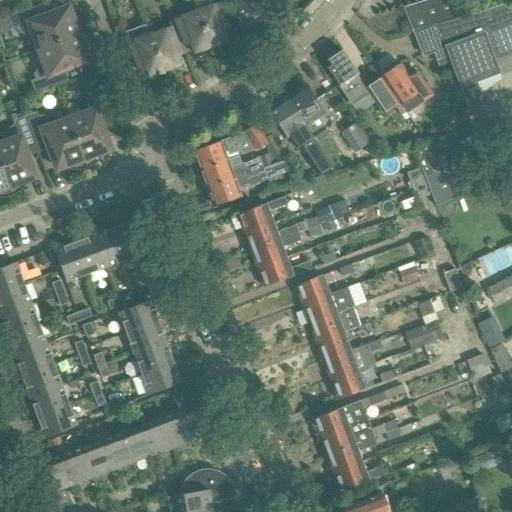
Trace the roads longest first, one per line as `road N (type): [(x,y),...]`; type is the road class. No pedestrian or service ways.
road 1 (residential): [(285,511),(164,166)]
road 2 (residential): [(164,166),(163,133),(302,53),(350,0)]
road 3 (unknown): [(164,166),(104,0)]
road 4 (residential): [(0,221),(164,166)]
